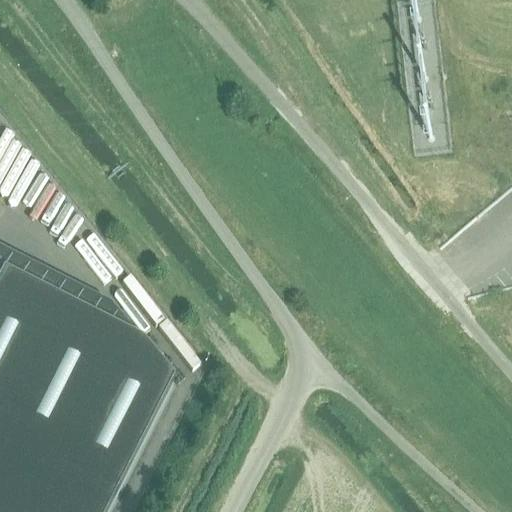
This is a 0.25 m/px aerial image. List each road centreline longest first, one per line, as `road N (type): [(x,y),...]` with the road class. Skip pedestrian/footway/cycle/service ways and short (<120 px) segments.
road 1 (unclassified): [(511,376),(216,26),(185,0)]
road 2 (unclassified): [(62,0),(308,361)]
road 3 (unclassified): [(308,361),(479,511)]
road 4 (unclassified): [(233,511),(308,361)]
